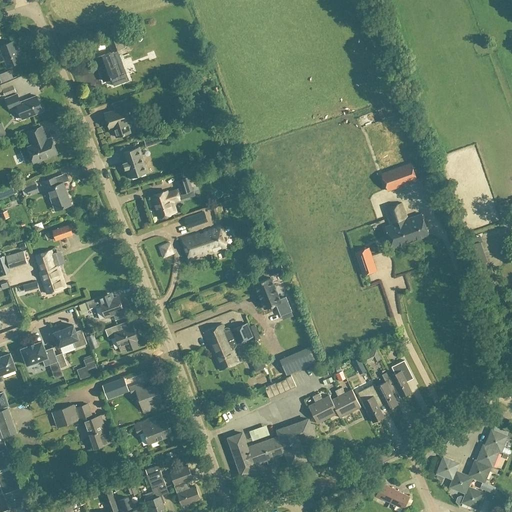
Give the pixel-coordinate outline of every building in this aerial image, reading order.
[(124,35),(123,36),(119,37),(118,37),(106,41),(111,54),(123,49),(123,48),(128,46),(124,35)] [(17,50),(14,42),(0,47),(0,50),(7,68),(21,62),(16,50),(17,50)] [(109,54),(94,59),(103,82),(110,79),(113,87),(128,81),(119,57),(111,60),(109,54)] [(1,90),(4,97),(15,93),(13,86),(1,90)] [(16,95),(5,100),(9,111),(17,108),(21,120),(42,112),(36,97),(19,103),(16,95)] [(104,115),(109,130),(113,128),(116,138),(129,134),(126,124),(130,123),(125,108),(128,107),(126,100),(112,104),(115,112),(104,115)] [(41,128),(26,134),(31,146),(27,148),(33,164),(57,154),(51,138),(46,140),(41,128)] [(155,136),(142,141),(145,148),(158,144),(155,136)] [(147,173),(138,148),(121,154),(124,163),(123,163),(125,169),(126,169),(129,178),(147,173)] [(387,191),(416,181),(410,164),(381,174),(387,191)] [(55,178),(40,183),(45,197),(49,195),(55,210),(62,207),(63,208),(70,205),(62,184),(58,185),(55,178)] [(192,192),(187,178),(175,182),(180,195),(192,192)] [(34,182),(25,186),(29,197),(39,193),(34,182)] [(425,184),(422,191),(428,194),(431,186),(425,184)] [(166,192),(150,197),(154,207),(155,207),(158,219),(173,214),(170,203),(178,201),(175,192),(167,194),(166,192)] [(401,204),(383,210),(388,223),(389,226),(390,227),(408,221),(414,241),(428,236),(420,215),(407,220),(401,204)] [(217,220),(224,218),(220,206),(213,209),(217,220)] [(0,213),(0,216),(2,221),(9,218),(6,212),(0,213)] [(198,214),(184,219),(188,229),(201,224),(198,214)] [(389,226),(384,228),(392,249),(414,241),(408,221),(390,227),(389,226),(388,223),(389,226)] [(69,226),(52,231),(55,241),(72,236),(69,226)] [(198,234),(182,240),(188,260),(206,254),(205,253),(210,251),(210,253),(225,247),(219,227),(203,232),(204,234),(199,236),(198,234)] [(479,235),(462,242),(476,276),(488,272),(485,262),(487,261),(479,242),(482,242),(479,235)] [(169,242),(157,248),(162,259),(174,254),(169,242)] [(368,248),(355,253),(362,275),(375,271),(368,248)] [(39,274),(58,267),(56,267),(54,260),(56,260),(54,255),(52,255),(51,251),(35,256),(41,273),(39,273),(39,274)] [(21,253),(5,258),(6,259),(9,269),(27,264),(23,252),(21,253)] [(62,278),(58,267),(39,274),(43,284),(62,278)] [(66,288),(62,278),(43,284),(46,295),(66,288)] [(254,285),(255,287),(253,288),(256,295),(258,294),(258,295),(260,300),(265,310),(275,306),(280,317),(291,312),(285,298),(279,301),(270,279),(254,285)] [(29,284),(22,286),(24,292),(31,290),(29,284)] [(101,297),(85,303),(88,311),(100,307),(104,319),(112,316),(114,321),(125,318),(123,312),(118,297),(103,303),(101,297)] [(228,341),(231,347),(252,338),(246,324),(225,333),(222,325),(203,333),(212,353),(219,350),(218,350),(224,347),(223,343),(228,341)] [(73,326),(53,333),(58,347),(59,347),(72,342),(74,349),(75,349),(86,344),(81,330),(75,332),(73,326)] [(139,348),(136,340),(137,340),(132,327),(118,332),(116,327),(105,331),(108,341),(115,339),(120,353),(125,351),(125,352),(139,348)] [(93,335),(85,338),(88,344),(95,342),(93,335)] [(238,364),(231,347),(228,341),(223,343),(224,347),(218,350),(219,350),(212,353),(219,371),(238,364)] [(55,356),(52,348),(44,351),(41,342),(34,345),(34,344),(28,346),(28,347),(21,349),(27,365),(29,365),(30,366),(38,363),(37,361),(42,360),(44,367),(57,362),(55,356)] [(286,376),(316,363),(309,348),(280,361),(286,376)] [(0,357),(0,381),(2,380),(0,376),(0,374),(15,369),(9,354),(0,357)] [(55,356),(57,362),(60,369),(66,366),(62,355),(61,354),(55,356)] [(91,358),(84,361),(86,367),(89,376),(97,373),(91,358)] [(365,372),(358,358),(352,361),(359,375),(365,372)] [(390,377),(390,376),(389,376),(400,398),(410,392),(404,379),(411,375),(403,361),(391,368),(394,375),(390,377)] [(105,372),(102,364),(96,366),(99,374),(105,372)] [(345,379),(342,372),(335,375),(338,383),(345,379)] [(385,383),(374,388),(381,402),(386,411),(397,405),(389,391),(395,388),(400,398),(389,376),(390,376),(388,372),(381,376),(385,383)] [(285,379),(285,380),(290,390),(295,387),(290,376),(285,379)] [(128,391),(123,378),(102,386),(107,399),(128,391)] [(325,387),(333,383),(330,378),(323,382),(325,387)] [(285,380),(280,382),(285,392),(290,390),(285,380)] [(280,382),(275,384),(279,394),(285,392),(280,382)] [(279,394),(275,384),(275,383),(269,386),(274,397),(279,394)] [(141,384),(129,388),(131,395),(136,394),(143,414),(155,410),(153,404),(161,401),(156,386),(144,390),(141,384)] [(374,388),(372,385),(357,393),(372,423),(383,418),(376,404),(381,402),(374,388)] [(274,397),(269,386),(264,388),(268,399),(274,397)] [(338,390),(349,413),(360,408),(351,391),(344,394),(341,388),(338,390)] [(349,413),(338,390),(334,392),(337,398),(331,401),(334,407),(333,408),(337,414),(339,419),(349,413)] [(3,394),(0,395),(0,410),(8,407),(3,394)] [(334,407),(331,401),(329,396),(322,400),(319,394),(315,395),(327,419),(337,414),(333,408),(334,407)] [(327,419),(315,395),(312,397),(314,403),(308,407),(316,424),(327,419)] [(73,406),(72,406),(73,409),(77,420),(57,427),(57,428),(77,421),(78,424),(82,423),(92,450),(112,443),(110,436),(107,437),(100,416),(92,419),(87,405),(75,409),(73,406)] [(73,409),(72,406),(52,413),(57,427),(77,420),(73,409)] [(0,424),(12,421),(7,409),(0,411),(0,424)] [(241,434),(227,439),(240,476),(254,471),(252,466),(285,454),(289,467),(305,461),(298,442),(313,436),(308,420),(276,431),(279,437),(246,449),(241,434)] [(12,421),(0,424),(0,468),(13,464),(4,439),(16,434),(12,421)] [(147,421),(133,426),(137,435),(143,433),(148,445),(170,436),(165,421),(149,427),(147,421)] [(267,424),(251,431),(255,442),(272,436),(267,424)] [(508,432),(494,427),(492,431),(506,437),(508,432)] [(124,429),(118,431),(120,439),(127,437),(124,429)] [(482,445),(482,446),(500,453),(507,437),(506,437),(492,431),(490,430),(484,446),(482,445)] [(55,452),(69,451),(68,440),(55,441),(55,452)] [(500,453),(482,446),(476,461),(474,461),(492,468),(499,452),(500,453)] [(449,488),(459,464),(443,458),(436,474),(452,481),(449,488)] [(474,461),(468,477),(472,479),(484,484),(489,472),(496,475),(497,471),(492,468),(474,461)] [(27,503),(13,464),(0,468),(0,483),(9,510),(27,503)] [(459,464),(449,488),(464,494),(461,504),(465,495),(468,488),(472,479),(468,477),(456,472),(459,464)] [(192,480),(187,467),(169,473),(182,507),(200,500),(195,487),(189,490),(186,482),(192,480)] [(160,471),(146,476),(155,499),(147,502),(150,511),(164,511),(162,504),(164,503),(159,491),(166,488),(160,471)] [(130,496),(137,494),(132,479),(125,481),(130,496)] [(389,503),(395,491),(381,484),(375,497),(389,503)] [(107,511),(114,511),(118,511),(109,487),(100,491),(107,511)] [(484,494),(468,488),(465,495),(461,504),(477,511),(484,494)] [(395,491),(389,503),(403,510),(409,498),(395,491)] [(69,503),(57,508),(57,507),(56,507),(58,511),(72,511),(71,508),(76,506),(77,508),(85,504),(84,502),(82,497),(74,500),(69,501),(69,503)] [(131,511),(126,498),(116,501),(119,511),(138,511),(137,509),(131,511)]
